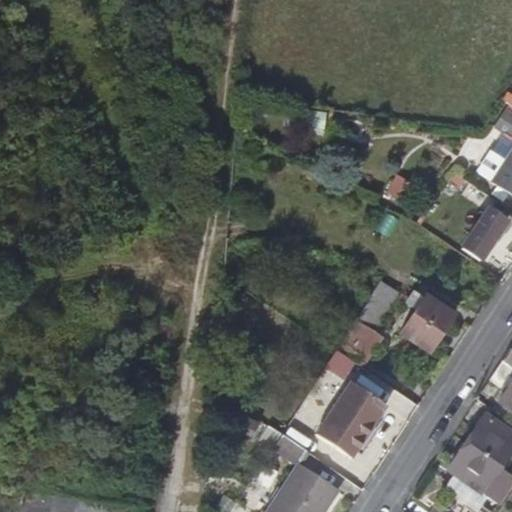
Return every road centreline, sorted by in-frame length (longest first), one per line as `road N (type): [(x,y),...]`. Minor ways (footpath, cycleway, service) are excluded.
road 1 (track): [(171,511),(229,0)]
road 2 (residential): [(374,511),(511,305)]
